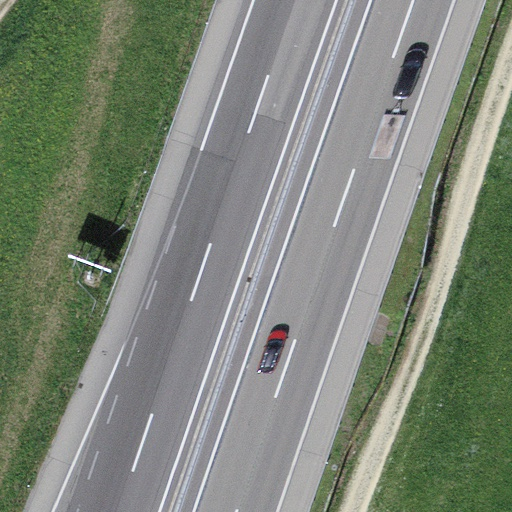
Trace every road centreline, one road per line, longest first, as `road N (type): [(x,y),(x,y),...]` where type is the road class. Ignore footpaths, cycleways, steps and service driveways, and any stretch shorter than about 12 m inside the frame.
road 1 (motorway): [(236,511),(413,0)]
road 2 (motorway): [(294,0),(118,511)]
road 3 (track): [(353,511),(407,380),(511,57)]
